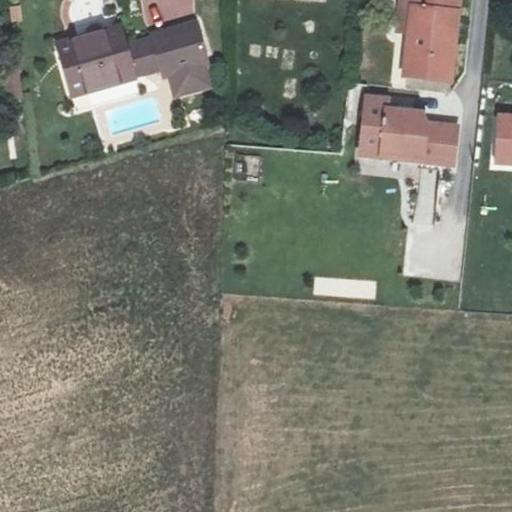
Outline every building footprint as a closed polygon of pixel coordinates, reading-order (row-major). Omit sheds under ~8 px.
[(401,0),(399,32),(408,33),(404,73),(451,77),(458,0),(401,0)] [(211,63),(199,18),(121,40),(119,31),(61,47),(74,92),(151,71),(153,78),(170,73),(176,96),(209,87),(203,65),(211,63)] [(453,162),(457,125),(425,122),(422,111),(387,109),(388,99),(366,97),(361,154),(383,156),(384,146),(405,148),(404,158),(453,162)] [(511,113),(500,113),(497,163),(511,164),(511,113)] [(236,156),(235,177),(261,177),(262,157),(236,156)] [(431,230),(439,174),(423,172),(415,228),(431,230)]
